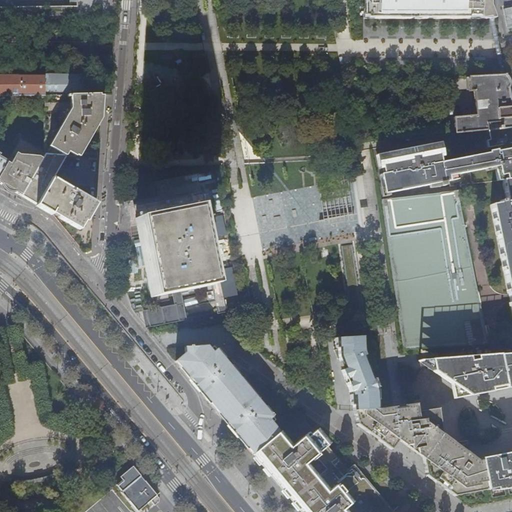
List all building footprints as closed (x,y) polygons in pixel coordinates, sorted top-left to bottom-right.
[(365,0),(365,18),(495,19),(490,0),(365,0)] [(0,96),(45,96),(70,95),(102,94),(112,94),(112,87),(113,77),(107,77),(107,84),(97,84),(97,86),(82,86),(81,76),(0,76),(0,96)] [(474,91),(476,115),(454,117),(456,133),(488,130),(511,127),(511,108),(509,92),(507,83),(506,76),(469,78),(470,91),(474,91)] [(100,119),(102,94),(70,95),(70,110),(49,147),(50,148),(47,155),(66,156),(68,152),(75,157),(79,151),(80,152),(96,123),(99,118),(100,119)] [(438,143),(380,155),(380,156),(379,156),(382,173),(380,173),(384,193),(440,183),(440,186),(446,185),(446,181),(450,181),(449,175),(495,166),(498,181),(503,180),(511,178),(511,127),(488,130),(490,139),(487,140),(488,147),(492,146),(493,151),(443,161),(439,144),(438,144),(438,143)] [(7,162),(0,173),(0,183),(8,188),(21,196),(45,155),(21,155),(16,153),(10,164),(7,162)] [(66,156),(47,155),(45,154),(45,155),(21,196),(38,206),(54,215),(71,225),(78,229),(85,219),(95,203),(75,191),(53,179),(66,156)] [(511,178),(503,180),(508,202),(504,203),(504,200),(500,201),(501,203),(491,205),(510,299),(511,308),(511,178)] [(382,200),(404,350),(488,344),(458,191),(382,200)] [(139,221),(153,294),(208,283),(191,195),(176,198),(179,214),(139,221)] [(219,276),(212,277),(213,282),(212,282),(216,308),(223,307),(219,276)] [(511,353),(418,360),(451,383),(455,398),(511,386),(511,452),(478,460),(466,451),(465,441),(455,443),(442,433),(438,409),(417,412),(416,404),(404,406),(404,407),(401,408),(401,409),(396,409),(391,409),(391,407),(378,409),(378,392),(376,388),(375,388),(373,383),(376,382),(375,379),(373,380),(363,352),(362,338),(336,339),(336,347),(337,347),(338,348),(334,350),(337,359),(340,358),(341,359),(343,362),(346,367),(341,370),(350,392),(351,392),(351,396),(350,396),(351,403),(351,405),(353,405),(354,410),(356,424),(361,428),(375,438),(385,445),(392,450),(398,441),(402,444),(411,450),(416,449),(419,452),(423,454),(426,476),(431,479),(436,483),(437,482),(443,487),(448,492),(454,497),(467,494),(467,493),(472,492),(478,491),(478,492),(486,490),(489,489),(489,490),(494,489),(511,486),(511,485),(511,353)] [(184,347),(184,348),(184,352),(175,361),(201,392),(234,431),(253,453),(277,432),(271,425),(267,420),(272,415),(264,406),(262,408),(259,404),(255,400),(257,398),(252,392),(249,394),(238,381),(233,374),(236,372),(230,365),(228,367),(224,362),(221,359),(223,357),(216,348),(211,353),(206,347),(194,348),(193,345),(191,345),(191,346),(188,346),(187,346),(187,347),(184,347)] [(277,432),(253,453),(262,465),(270,475),(288,496),(301,511),(400,511),(401,507),(398,507),(396,509),(393,511),(354,465),(347,471),(326,446),(328,445),(316,431),(315,432),(299,413),(277,432)] [(120,478),(122,480),(123,481),(116,486),(137,511),(147,503),(149,506),(152,503),(154,505),(156,504),(159,502),(160,498),(147,482),(134,466),(120,478)]
